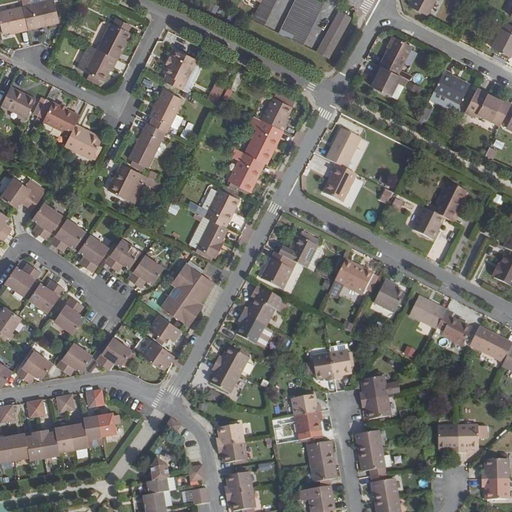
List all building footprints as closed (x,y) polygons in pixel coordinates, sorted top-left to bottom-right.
[(54,0),(50,0),(23,7),(28,29),(59,21),(54,0)] [(277,0),(262,0),(261,2),(252,20),(264,26),(277,0)] [(324,4),(315,0),(296,0),(280,34),(304,46),(324,4)] [(436,0),(413,0),(410,7),(428,16),(436,0)] [(16,31),(17,33),(28,30),(28,29),(23,7),(0,11),(0,20),(3,34),(16,31)] [(340,11),(317,52),(329,59),(352,18),(340,11)] [(117,18),(114,23),(128,31),(129,31),(132,26),(117,18)] [(492,48),(510,58),(511,54),(511,25),(505,22),(492,48)] [(114,23),(112,23),(98,49),(118,59),(128,40),(124,38),(128,31),(114,23)] [(395,37),(392,36),(386,47),(389,48),(395,37)] [(395,37),(389,48),(380,66),(399,75),(413,47),(395,37)] [(78,68),(85,72),(97,49),(89,45),(78,68)] [(164,74),(167,75),(164,81),(182,90),(197,59),(176,48),(172,57),(168,65),(164,74)] [(110,69),(113,70),(118,59),(98,49),(97,49),(85,72),(104,81),(110,69)] [(408,80),(401,76),(399,75),(380,66),(378,65),(374,72),(379,74),(375,80),(372,87),(391,97),(398,84),(404,87),(408,80)] [(452,75),(453,74),(445,70),(434,92),(447,99),(458,105),(460,105),(471,85),(452,75)] [(407,71),(405,76),(413,80),(416,75),(407,71)] [(97,84),(100,79),(90,74),(88,79),(97,84)] [(216,82),(206,102),(215,106),(224,86),(216,82)] [(411,82),(407,88),(418,94),(421,88),(411,82)] [(398,84),(391,97),(398,100),(404,87),(398,84)] [(37,99),(11,87),(1,106),(27,118),(37,99)] [(233,91),(228,88),(223,98),(228,100),(233,91)] [(491,122),(492,122),(500,126),(511,103),(504,100),(503,103),(495,99),(488,95),(477,89),(467,110),(477,115),(491,122)] [(151,116),(153,118),(150,124),(166,133),(167,133),(177,115),(184,100),(164,90),(151,116)] [(294,103),(275,93),(262,120),(283,130),(289,119),(286,117),(294,103)] [(458,105),(447,99),(443,106),(455,112),(458,105)] [(44,121),(70,135),(75,125),(80,115),(66,108),(60,106),(53,103),(46,100),(44,104),(37,117),(44,121)] [(32,115),(37,117),(44,104),(39,102),(32,115)] [(511,117),(511,109),(503,126),(507,128),(511,117)] [(183,118),(177,115),(171,126),(178,130),(183,118)] [(283,130),(262,120),(254,116),(249,126),(257,130),(245,153),(261,161),(265,163),(266,164),(272,152),(268,150),(275,137),(279,139),(283,130)] [(461,120),(458,118),(449,136),(452,138),(461,120)] [(465,122),(461,120),(452,138),(455,140),(465,122)] [(130,159),(149,168),(166,133),(150,124),(148,123),(130,159)] [(75,125),(70,135),(64,148),(91,161),(102,141),(83,132),(84,129),(75,125)] [(84,129),(83,132),(102,141),(103,138),(84,129)] [(362,139),(342,129),(327,159),(337,164),(347,169),(362,139)] [(279,139),(275,137),(268,150),(272,152),(279,139)] [(490,147),(483,159),(492,163),(497,151),(490,147)] [(229,187),(246,196),(249,191),(250,191),(254,183),(251,182),(261,161),(245,153),(244,153),(229,181),(232,182),(229,187)] [(9,155),(6,160),(13,164),(16,159),(9,155)] [(265,163),(261,161),(251,182),(254,183),(265,163)] [(110,190),(136,203),(145,185),(149,177),(148,177),(123,164),(110,190)] [(324,193),(343,203),(358,175),(347,169),(337,164),(332,173),(333,173),(324,193)] [(48,181),(51,173),(41,169),(38,176),(48,181)] [(160,174),(151,170),(148,177),(149,177),(157,181),(160,174)] [(381,175),(378,182),(386,186),(389,179),(381,175)] [(1,196),(17,208),(22,202),(24,199),(35,206),(44,194),(28,182),(26,185),(15,177),(1,196)] [(157,191),(160,183),(149,177),(145,185),(157,191)] [(469,192),(448,181),(433,213),(446,219),(455,224),(459,216),(456,215),(460,206),(461,206),(469,192)] [(171,197),(174,190),(162,184),(157,192),(163,195),(164,193),(171,197)] [(395,193),(386,189),(380,201),(389,206),(395,193)] [(240,200),(219,190),(205,217),(213,221),(226,227),(240,200)] [(395,193),(389,206),(389,207),(399,212),(405,199),(395,193)] [(24,199),(22,202),(32,210),(35,206),(24,199)] [(181,205),(169,199),(164,210),(175,216),(181,205)] [(44,202),(33,218),(38,222),(41,224),(36,231),(46,239),(64,215),(44,202)] [(413,230),(434,241),(446,219),(433,213),(424,208),(413,230)] [(8,219),(0,213),(0,239),(3,242),(10,232),(3,226),(5,223),(8,219)] [(205,217),(197,213),(195,218),(203,222),(205,217)] [(205,217),(203,222),(193,242),(191,241),(190,244),(190,247),(194,248),(195,247),(199,249),(214,257),(217,258),(222,249),(219,248),(222,242),(228,229),(226,227),(213,221),(205,217)] [(86,231),(68,218),(51,242),(61,249),(66,242),(69,244),(75,248),(86,231)] [(13,229),(5,223),(3,226),(10,232),(13,229)] [(235,241),(237,234),(229,231),(227,238),(235,241)] [(90,234),(79,251),(84,255),(87,257),(82,264),(92,271),(109,247),(90,234)] [(305,240),(318,247),(320,243),(307,236),(305,240)] [(286,258),(288,259),(296,263),(314,272),(323,254),(322,251),(317,249),(318,247),(305,240),(300,238),(299,237),(292,252),(283,248),(279,255),(286,258)] [(140,252),(122,239),(105,262),(115,270),(120,263),(123,265),(128,268),(140,252)] [(214,257),(199,249),(197,253),(213,260),(214,257)] [(261,279),(283,290),(296,263),(288,259),(286,258),(279,255),(275,252),(261,279)] [(494,278),(511,287),(511,252),(509,258),(504,256),(500,265),(498,264),(492,275),(495,276),(494,278)] [(87,257),(84,255),(79,262),(82,264),(87,257)] [(164,269),(145,255),(128,279),(139,286),(144,279),(146,281),(152,285),(164,269)] [(359,267),(345,260),(335,282),(363,296),(372,277),(358,270),(359,267)] [(30,265),(27,263),(22,270),(25,273),(30,265)] [(123,265),(120,263),(115,270),(118,272),(123,265)] [(162,307),(190,326),(195,318),(191,316),(194,311),(198,313),(204,306),(199,303),(213,283),(186,263),(172,284),(176,287),(182,291),(176,299),(170,295),(162,307)] [(24,296),(41,273),(30,265),(25,273),(22,270),(16,267),(5,283),(24,296)] [(359,267),(358,270),(372,277),(374,274),(359,267)] [(331,283),(325,280),(322,287),(328,290),(331,283)] [(395,313),(405,293),(398,290),(390,286),(392,283),(386,280),(374,304),(395,313)] [(46,287),(41,283),(29,300),(48,313),(64,290),(54,282),(49,289),(46,287)] [(257,285),(251,297),(254,299),(255,300),(247,317),(266,327),(275,310),(283,315),(290,302),(257,285)] [(182,291),(176,287),(170,295),(176,299),(182,291)] [(419,297),(410,316),(436,330),(446,310),(419,297)] [(71,298),(54,322),(73,335),(85,318),(79,315),(76,313),(81,305),(71,298)] [(84,306),(81,305),(76,313),(79,315),(84,306)] [(0,331),(2,332),(8,337),(22,318),(18,316),(6,307),(2,313),(0,315),(0,331)] [(453,314),(446,310),(436,330),(435,332),(463,346),(472,329),(451,318),(453,314)] [(236,334),(256,345),(264,349),(274,332),(266,327),(247,317),(241,314),(238,322),(241,324),(236,334)] [(170,339),(175,342),(182,331),(160,315),(149,330),(167,343),(170,339)] [(493,333),(480,327),(470,346),(503,363),(511,346),(492,336),(493,333)] [(2,332),(0,334),(0,337),(1,338),(5,341),(8,337),(2,332)] [(511,342),(493,333),(492,336),(511,346),(511,345),(511,342)] [(132,351),(113,338),(97,362),(106,368),(111,361),(114,363),(121,367),(132,351)] [(162,364),(167,368),(175,356),(152,340),(141,356),(159,369),(162,364)] [(73,343),(56,368),(66,375),(72,367),(75,370),(81,373),(93,357),(73,343)] [(329,347),(330,354),(335,381),(343,379),(342,376),(352,375),(348,351),(347,344),(329,347)] [(511,345),(511,346),(503,363),(502,366),(511,371),(511,345)] [(220,356),(215,364),(239,377),(249,359),(228,348),(223,358),(220,356)] [(34,352),(17,375),(27,382),(32,375),(35,377),(41,381),(53,365),(34,352)] [(326,379),(327,382),(335,381),(330,354),(312,357),(313,362),(316,375),(317,380),(326,379)] [(114,363),(111,361),(106,368),(109,370),(114,363)] [(316,375),(313,362),(306,363),(308,377),(316,375)] [(0,363),(0,388),(1,389),(13,373),(0,363)] [(210,383),(230,394),(239,377),(215,364),(212,371),(215,373),(210,383)] [(75,370),(72,367),(66,375),(69,377),(75,370)] [(35,377),(32,375),(27,382),(30,384),(35,377)] [(361,381),(363,393),(359,393),(361,401),(388,396),(400,394),(398,382),(385,384),(384,377),(361,381)] [(218,402),(222,393),(209,389),(206,398),(218,402)] [(102,391),(94,392),(97,406),(104,405),(102,391)] [(87,393),(89,407),(97,406),(94,392),(87,393)] [(315,395),(292,399),(295,417),(322,412),(320,404),(317,405),(315,395)] [(71,396),(64,397),(67,411),(74,410),(71,396)] [(368,420),(391,416),(388,396),(361,401),(362,409),(366,408),(368,420)] [(57,398),(59,413),(67,411),(64,397),(57,398)] [(42,401),(35,402),(37,416),(44,415),(42,401)] [(27,403),(30,418),(37,416),(35,402),(27,403)] [(12,406),(5,407),(8,421),(15,420),(12,406)] [(319,421),(323,421),(322,412),(295,417),(299,435),(321,431),(319,421)] [(113,413),(98,416),(102,436),(116,434),(113,413)] [(83,419),(84,424),(87,439),(102,436),(98,416),(83,419)] [(172,420),(166,428),(176,434),(181,426),(172,420)] [(84,424),(69,426),(73,450),(88,448),(87,439),(84,424)] [(219,438),(216,439),(218,447),(244,442),(241,425),(218,429),(219,438)] [(54,429),(55,432),(58,453),(73,450),(69,426),(54,429)] [(479,426),(458,427),(459,453),(468,453),(467,450),(479,450),(479,439),(486,439),(486,426),(479,426)] [(451,450),(451,454),(459,453),(458,427),(438,427),(439,450),(451,450)] [(47,430),(40,431),(44,458),(59,455),(58,453),(55,432),(48,433),(47,430)] [(32,436),(25,437),(29,458),(29,460),(44,458),(40,431),(32,432),(32,436)] [(379,432),(357,436),(360,453),(382,450),(379,432)] [(25,434),(10,436),(14,460),(29,458),(25,437),(25,434)] [(10,436),(0,437),(0,462),(14,460),(10,436)] [(102,436),(87,439),(88,447),(103,444),(102,436)] [(307,440),(311,464),(334,460),(331,442),(323,443),(322,437),(307,440)] [(225,464),(247,460),(244,442),(218,447),(219,455),(223,454),(225,464)] [(360,453),(363,472),(370,470),(372,477),(387,474),(385,468),(392,466),(390,455),(383,456),(382,450),(360,453)] [(158,459),(151,468),(153,482),(167,480),(170,479),(167,465),(158,459)] [(314,482),(337,478),(334,460),(311,464),(314,482)] [(486,472),(482,473),(482,480),(509,479),(509,460),(486,460),(486,472)] [(203,465),(189,468),(190,476),(205,473),(203,465)] [(190,476),(191,483),(203,481),(206,480),(205,473),(190,476)] [(228,486),(224,487),(226,495),(253,490),(250,473),(226,476),(228,486)] [(176,491),(174,478),(170,479),(167,480),(170,492),(176,491)] [(487,501),(510,500),(509,479),(482,480),(482,488),(486,488),(487,501)] [(153,482),(148,483),(150,496),(163,493),(170,492),(167,480),(153,482)] [(395,480),(372,484),(376,502),(398,498),(395,480)] [(310,500),(311,511),(330,511),(335,511),(332,493),(331,486),(299,492),(301,501),(310,500)] [(204,489),(201,490),(203,504),(210,503),(208,489),(204,489)] [(201,490),(193,491),(193,493),(195,503),(196,506),(203,504),(201,490)] [(253,490),(226,495),(227,503),(231,503),(233,511),(256,508),(253,490)] [(172,507),(170,492),(163,493),(166,508),(172,507)] [(150,496),(144,497),(146,511),(166,508),(163,493),(150,496)] [(377,511),(400,511),(400,508),(399,500),(398,498),(376,502),(377,511)] [(405,499),(399,500),(400,508),(407,507),(406,502),(405,502),(405,499)]
